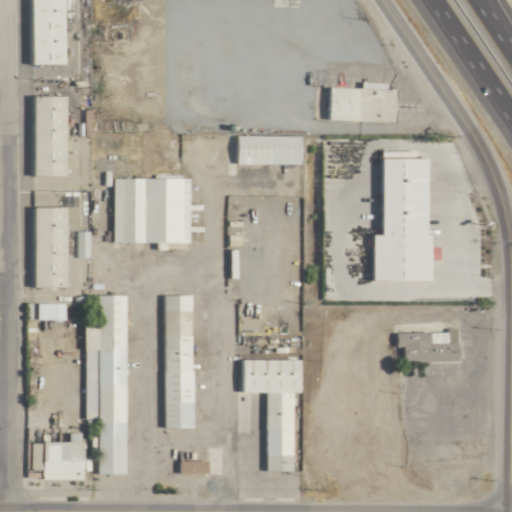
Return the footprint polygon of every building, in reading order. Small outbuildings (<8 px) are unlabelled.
[(22,0),(23,65),(57,64),(55,0),(22,0)] [(387,122),(388,83),(355,82),(355,88),(323,87),(322,120),(387,122)] [(26,96),(25,176),(58,176),(59,97),(26,96)] [(294,165),(294,136),(230,135),(229,164),(294,165)] [(418,158),(408,158),(408,151),(373,151),(373,235),(364,235),(364,281),(423,281),(422,236),(419,236),(418,158)] [(183,179),(107,178),(107,242),(183,243),(183,179)] [(59,207),(26,208),(27,286),(60,285),(59,207)] [(84,231),(72,231),(72,257),(84,257),(84,231)] [(119,472),(119,389),(116,389),(116,357),(119,357),(118,294),(91,294),(91,324),(78,324),(79,414),(91,414),(92,473),(119,472)] [(186,427),(184,294),(156,294),(158,427),(186,427)] [(61,319),(61,302),(26,303),(26,319),(61,319)] [(397,361),(452,361),(451,330),(390,331),(390,346),(397,346),(397,361)] [(259,470),(285,470),(286,391),(292,391),(292,358),(234,358),(234,391),(260,391),(259,470)] [(77,478),(76,441),(37,441),(38,479),(77,478)] [(173,473),(202,472),(202,460),(173,460),(173,473)]
